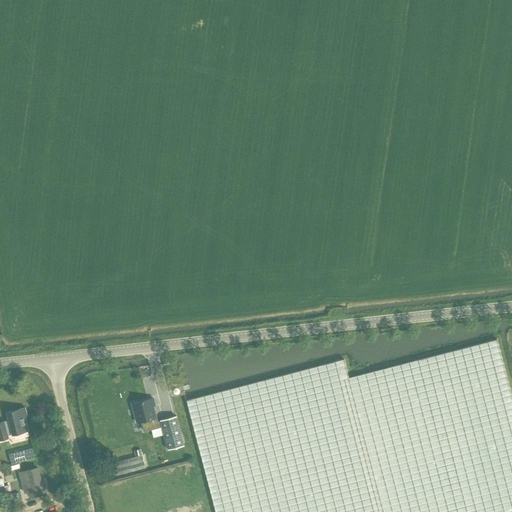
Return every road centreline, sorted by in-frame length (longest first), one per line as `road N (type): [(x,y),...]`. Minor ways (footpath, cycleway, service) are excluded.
road 1 (tertiary): [(49,360),(511,306)]
road 2 (unclassified): [(89,511),(49,360)]
